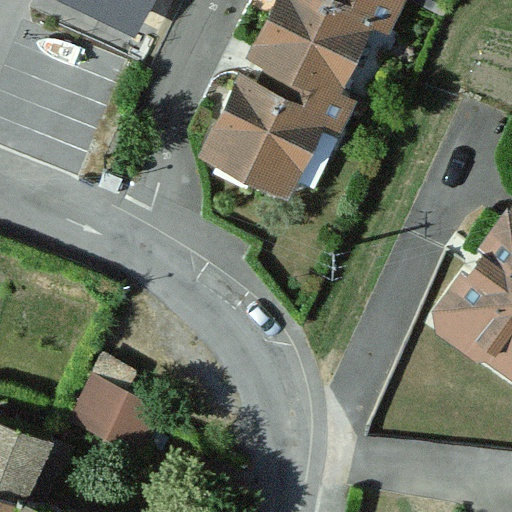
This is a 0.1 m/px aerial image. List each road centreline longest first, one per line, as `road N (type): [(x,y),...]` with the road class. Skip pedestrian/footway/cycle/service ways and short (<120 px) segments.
road 1 (residential): [(138,260),(226,330),(265,385),(279,447),(275,511)]
road 2 (residential): [(138,260),(161,185),(177,82),(218,0)]
road 3 (residential): [(0,190),(138,260)]
